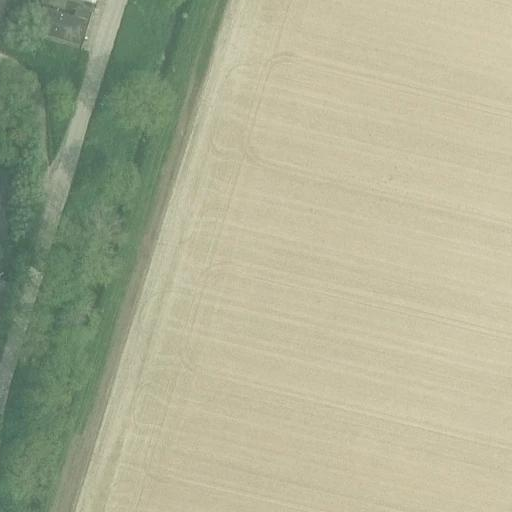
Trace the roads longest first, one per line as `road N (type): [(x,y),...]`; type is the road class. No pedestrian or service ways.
road 1 (track): [(58,511),(212,0)]
road 2 (unclassified): [(0,392),(116,0)]
road 3 (track): [(52,216),(35,93),(24,73),(0,59)]
